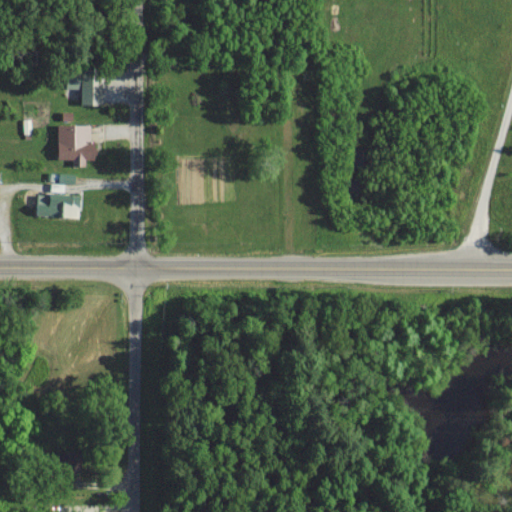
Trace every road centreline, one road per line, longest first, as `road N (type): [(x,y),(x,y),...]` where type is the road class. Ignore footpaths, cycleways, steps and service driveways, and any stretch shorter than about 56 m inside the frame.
road 1 (secondary): [(511,268),(0,264)]
road 2 (residential): [(137,511),(135,0)]
